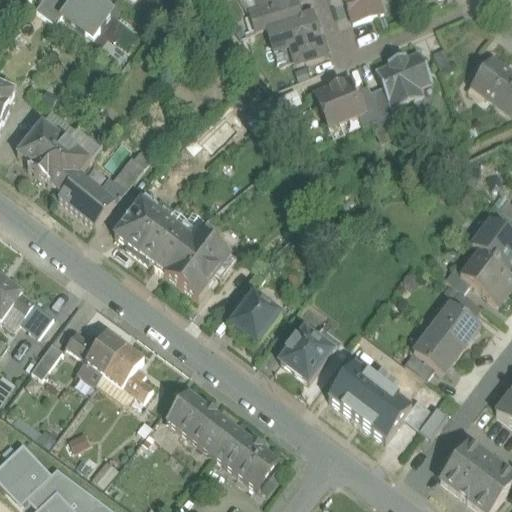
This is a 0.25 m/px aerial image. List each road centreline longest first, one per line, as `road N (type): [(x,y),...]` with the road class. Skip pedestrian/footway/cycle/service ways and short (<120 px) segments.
road 1 (residential): [(0,212),(335,461)]
road 2 (residential): [(318,0),(339,68),(486,1)]
road 3 (residential): [(511,356),(397,506)]
